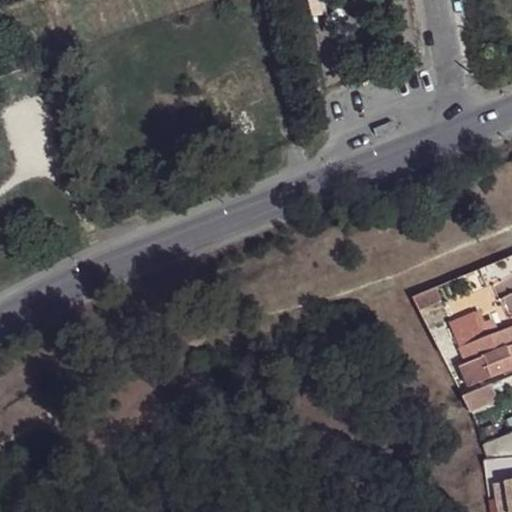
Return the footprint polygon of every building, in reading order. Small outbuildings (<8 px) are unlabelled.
[(511,260),(495,266),(495,268),(436,287),(432,299),(447,304),(467,297),(470,289),(488,283),(509,291),(511,299),(511,260)] [(474,313),(448,324),(464,363),(457,365),(466,385),(511,366),(511,325),(498,331),(484,337),(478,323),(474,313)] [(478,323),(484,337),(498,331),(492,318),(478,323)] [(473,391),(461,396),(466,412),(494,400),(487,385),(473,391)] [(511,456),(511,433),(478,448),(480,463),(511,456)] [(498,511),(511,511),(511,486),(497,488),(498,511)]
